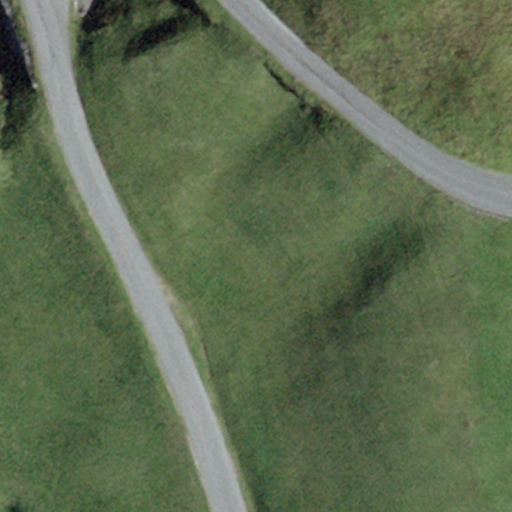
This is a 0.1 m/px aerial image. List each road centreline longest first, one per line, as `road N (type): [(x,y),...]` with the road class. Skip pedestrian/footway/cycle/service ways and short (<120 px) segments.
road 1 (unclassified): [(49,0),(86,144),(176,334),(239,511)]
road 2 (unclassified): [(511,181),(422,139),(256,0)]
